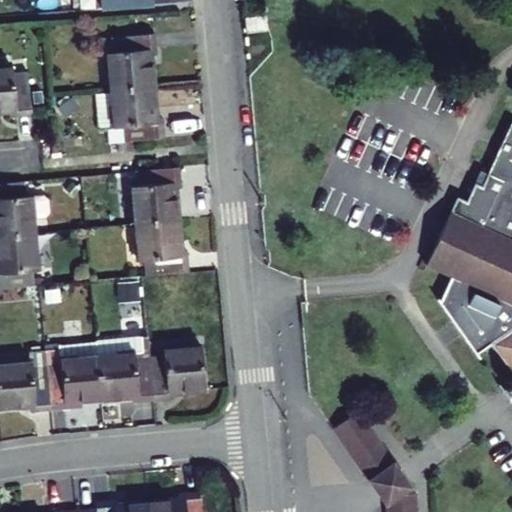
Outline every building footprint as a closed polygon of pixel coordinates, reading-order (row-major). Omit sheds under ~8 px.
[(109,0),(111,22),(142,20),(141,4),(160,2),(159,0),(109,0)] [(108,47),(109,62),(104,63),(107,99),(150,96),(147,66),(153,65),(151,43),(108,47)] [(13,81),(12,74),(0,75),(0,119),(9,119),(9,126),(32,124),(28,80),(13,81)] [(159,127),(152,127),(150,96),(107,99),(110,137),(116,137),(117,151),(160,147),(159,127)] [(511,511),(511,116),(505,113),(475,180),(469,177),(460,195),(451,191),(423,256),(453,269),(448,285),(471,296),(489,284),(511,293),(511,319),(486,338),(511,376),(503,381),(509,391),(511,394),(511,511)] [(182,192),(181,174),(137,178),(138,191),(132,191),(135,227),(178,224),(176,192),(182,192)] [(28,201),(21,201),(19,189),(0,190),(0,241),(31,238),(30,223),(47,222),(50,218),(49,205),(45,201),(28,202),(28,201)] [(186,254),(180,255),(178,224),(135,227),(138,266),(143,266),(144,278),(188,275),(186,254)] [(26,276),(34,276),(31,238),(0,241),(0,291),(27,289),(26,276)] [(138,337),(140,352),(95,356),(99,400),(131,397),(132,404),(151,402),(147,359),(145,336),(138,337)] [(140,352),(138,337),(94,341),(95,356),(140,352)] [(94,341),(57,344),(58,360),(95,356),(94,341)] [(164,350),(165,357),(147,359),(151,402),(173,400),(173,393),(203,391),(199,347),(164,350)] [(58,360),(59,367),(44,368),(48,411),(68,410),(68,402),(99,400),(95,356),(58,360)] [(29,369),(28,362),(0,365),(0,408),(26,406),(27,413),(48,411),(44,368),(29,369)] [(329,418),(364,471),(392,453),(355,401),(329,418)] [(373,483),(384,495),(410,478),(400,465),(392,453),(364,471),(373,483)] [(384,495),(384,511),(413,511),(410,478),(384,495)] [(182,496),(182,504),(151,507),(150,511),(202,511),(201,494),(182,496)]
